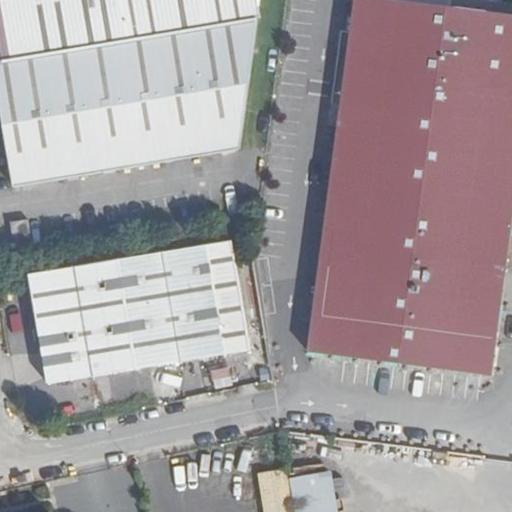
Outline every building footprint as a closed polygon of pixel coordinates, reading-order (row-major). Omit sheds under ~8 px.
[(223,26),(217,0),(2,0),(14,63),(223,26)] [(268,0),(217,0),(223,26),(269,14),(268,0)] [(496,377),(511,262),(511,17),(368,0),(362,0),(314,353),(496,377)] [(268,23),(1,66),(22,189),(252,151),(268,23)] [(11,224),(13,245),(30,243),(28,222),(11,224)] [(238,240),(35,276),(55,384),(258,349),(238,240)] [(297,511),(290,469),(262,473),(270,511),(297,511)] [(298,484),(301,511),(342,511),(337,478),(298,484)]
